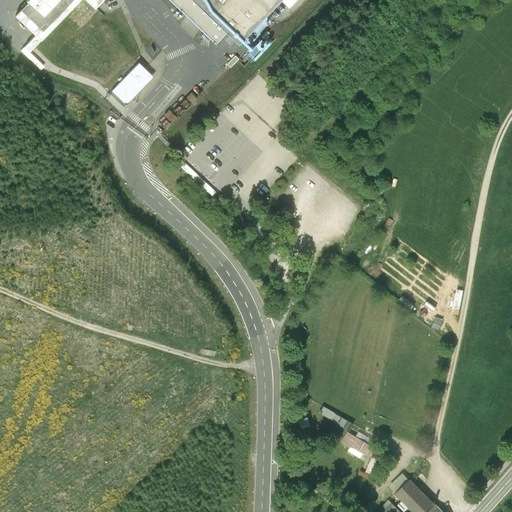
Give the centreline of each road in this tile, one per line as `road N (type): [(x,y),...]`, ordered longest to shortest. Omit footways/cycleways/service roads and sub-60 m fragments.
road 1 (track): [(475,511),(438,474),(436,433),(488,172),(511,118)]
road 2 (unclassified): [(261,511),(263,367),(244,297),(130,168)]
road 3 (track): [(263,367),(98,330),(0,289)]
